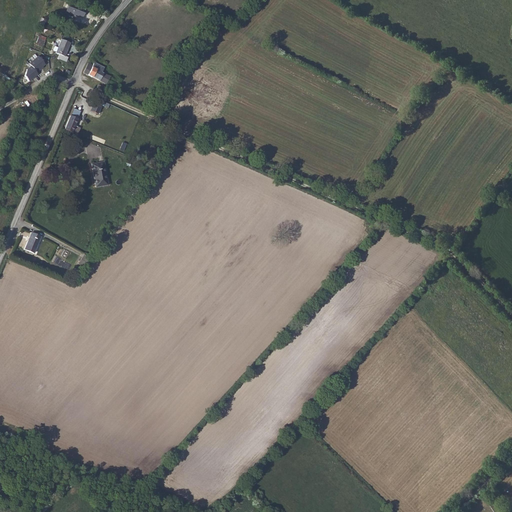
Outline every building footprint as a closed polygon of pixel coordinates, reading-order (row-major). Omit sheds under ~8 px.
[(85,11),(69,4),(65,12),(76,17),(77,14),(83,17),(85,11)] [(35,45),(42,47),(44,41),(38,38),(35,45)] [(61,39),(55,53),(64,57),(70,43),(61,39)] [(37,74),(36,73),(40,70),(39,69),(44,64),(38,56),(29,64),(31,66),(27,70),(24,76),(29,81),(37,74)] [(93,65),(88,63),(83,73),(106,84),(108,80),(117,85),(119,81),(101,72),(104,68),(94,63),(93,65)] [(72,111),(70,116),(77,119),(79,114),(72,111)] [(70,116),(64,130),(72,133),(77,119),(70,116)] [(83,121),(77,119),(72,133),(77,135),(83,121)] [(95,187),(107,185),(103,162),(91,164),(95,187)] [(33,253),(40,237),(31,233),(24,249),(33,253)] [(84,255),(78,264),(83,267),(89,258),(84,255)]
